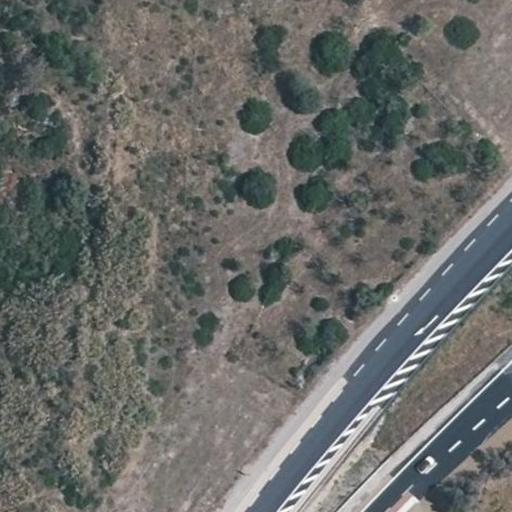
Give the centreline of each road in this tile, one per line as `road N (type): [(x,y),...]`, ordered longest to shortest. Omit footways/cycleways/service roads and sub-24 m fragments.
road 1 (primary): [(511,224),(420,314),(259,511)]
road 2 (primary): [(379,511),(511,390)]
